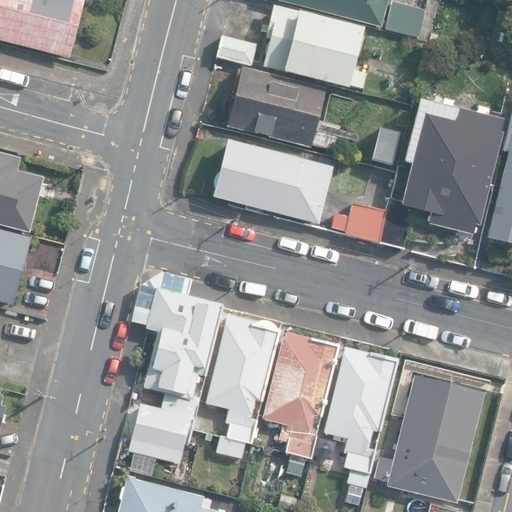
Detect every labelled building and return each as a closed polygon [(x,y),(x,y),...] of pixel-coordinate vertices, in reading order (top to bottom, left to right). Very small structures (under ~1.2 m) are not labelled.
[(0,0),(0,39),(67,56),(81,0),(0,0)] [(274,0),(381,28),(388,0),(274,0)] [(418,38),(425,11),(391,2),(384,29),(418,38)] [(282,69),(345,85),(346,82),(361,85),(364,71),(351,68),(362,26),(271,3),(265,27),(270,28),(261,65),(282,70),(282,69)] [(218,57),(253,66),(258,46),(222,37),(218,57)] [(311,144),(333,150),(340,127),(317,121),(325,90),(243,68),(228,125),(310,148),(311,144)] [(403,249),(413,209),(429,213),(427,225),(472,236),(475,225),(479,226),(502,133),(500,132),(503,121),(418,100),(403,162),(410,163),(401,202),(391,199),(379,243),(403,249)] [(487,238),(511,244),(511,115),(504,150),(508,151),(487,238)] [(373,160),(391,164),(398,132),(380,128),(373,160)] [(211,194),(316,221),(331,165),(226,138),(211,194)] [(0,224),(29,233),(44,177),(17,170),(20,158),(0,152),(0,224)] [(345,236),(378,243),(386,211),(352,203),(345,236)] [(332,227),(345,230),(348,217),(336,214),(332,227)] [(0,301),(13,305),(30,238),(0,230),(0,301)] [(162,273),(141,286),(131,322),(146,325),(145,329),(157,331),(143,388),(161,392),(157,412),(156,412),(151,430),(161,433),(160,437),(188,443),(198,406),(200,398),(192,396),(197,374),(205,376),(223,305),(188,297),(192,280),(162,273)] [(217,453),(241,459),(245,443),(251,444),(257,419),(251,418),(255,400),(256,401),(261,402),(278,332),(274,326),(270,323),(266,321),(260,321),(254,322),(229,315),(227,326),(225,325),(206,403),(229,409),(226,424),(231,425),(228,438),(220,436),(221,437),(217,453)] [(286,452),(311,458),(317,435),(309,433),(314,415),(320,417),(339,346),(287,332),(285,339),(283,339),(263,418),(287,425),(286,428),(284,427),(280,440),(288,442),(286,452)] [(345,466),(370,473),(376,450),(368,448),(373,430),(378,431),(397,360),(346,346),(343,355),(325,433),(348,438),(344,452),(348,453),(345,466)] [(473,445),(477,429),(474,428),(482,393),(412,376),(392,460),(378,457),(372,479),(386,482),(385,486),(456,503),(470,445),(473,445)] [(140,405),(142,394),(133,392),(131,404),(140,405)] [(285,473),(300,476),(304,463),(288,460),(285,473)] [(346,483),(365,488),(368,475),(349,471),(346,483)] [(125,473),(116,511),(216,511),(209,510),(211,498),(136,481),(137,476),(125,473)]
